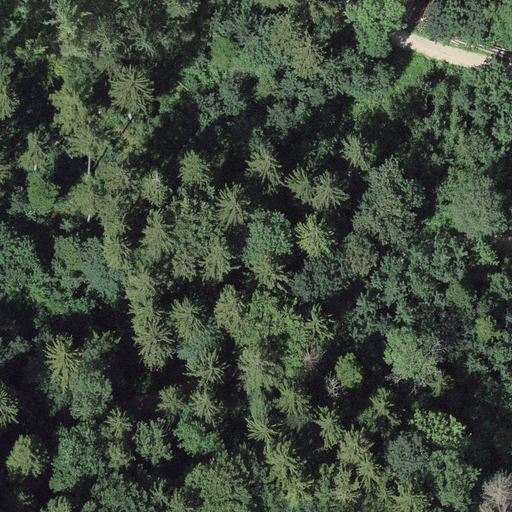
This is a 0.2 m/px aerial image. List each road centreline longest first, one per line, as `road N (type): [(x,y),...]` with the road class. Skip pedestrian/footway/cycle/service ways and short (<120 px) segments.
road 1 (track): [(511,246),(461,240),(430,251),(233,372),(159,402),(72,412),(0,409)]
road 2 (track): [(435,48),(399,86),(194,220),(128,243),(77,249),(0,236)]
road 3 (track): [(331,0),(511,73)]
